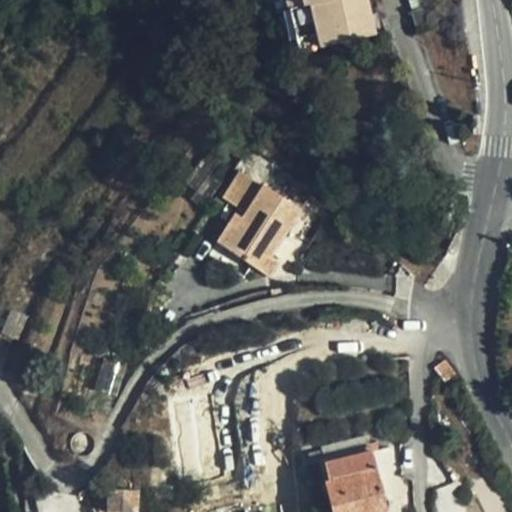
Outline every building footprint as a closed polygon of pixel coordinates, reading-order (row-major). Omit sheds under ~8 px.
[(286,0),(289,10),(291,10),(306,7),(312,6),(337,0),(286,0)] [(306,7),(291,10),(301,53),(322,48),(379,35),(370,0),(337,0),(312,6),(306,7)] [(444,26),(436,3),(414,11),(421,34),(444,26)] [(270,259),(298,211),(234,171),(213,204),(234,217),(217,245),(270,278),(278,265),(270,259)] [(447,360),(437,367),(447,380),(456,373),(447,360)] [(386,505),(373,458),(333,467),(337,481),(324,484),(331,511),(363,511),(386,505)] [(136,511),(136,489),(106,490),(105,511),(136,511)]
